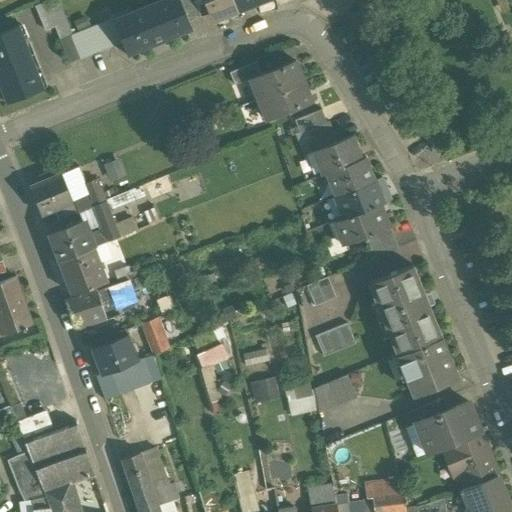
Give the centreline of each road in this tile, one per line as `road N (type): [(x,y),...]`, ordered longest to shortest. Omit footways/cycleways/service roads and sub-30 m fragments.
road 1 (residential): [(0,182),(120,511)]
road 2 (residential): [(0,140),(303,18)]
road 3 (residential): [(416,194),(511,433)]
road 4 (residential): [(303,18),(416,194)]
